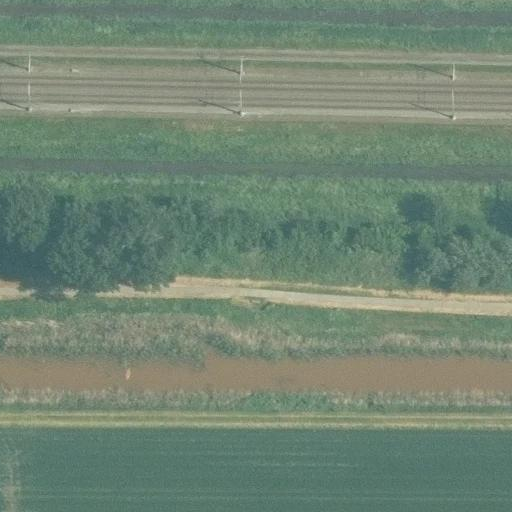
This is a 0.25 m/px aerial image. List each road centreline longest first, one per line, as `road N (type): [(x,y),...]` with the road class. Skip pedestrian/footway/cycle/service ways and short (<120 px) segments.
road 1 (track): [(511,59),(0,49)]
road 2 (track): [(511,132),(0,123)]
